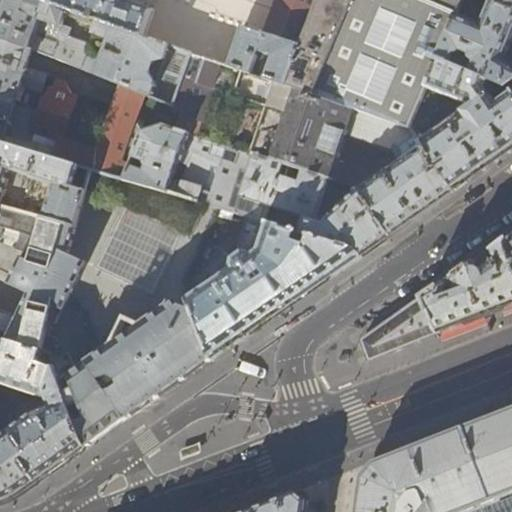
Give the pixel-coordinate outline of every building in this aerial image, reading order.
[(62,25),(68,9),(41,0),(4,0),(2,6),(0,12),(0,38),(33,49),(70,62),(122,84),(146,93),(174,105),(183,81),(193,53),(103,21),(95,19),(89,32),(112,41),(104,58),(87,51),(89,45),(67,37),(71,28),(62,25)] [(41,0),(68,9),(90,17),(93,9),(105,14),(103,21),(193,53),(287,86),(292,71),(299,54),(318,0),(41,0)] [(318,0),(299,54),(311,59),(309,78),(292,71),(287,86),(352,108),(409,128),(427,87),(440,58),(459,14),(464,0),(318,0)] [(511,0),(493,0),(493,3),(511,10),(511,0)] [(511,65),(505,61),(511,43),(511,10),(493,3),(483,24),(459,14),(440,58),(451,63),(456,53),(458,54),(460,54),(463,51),(474,56),(474,58),(474,60),(477,63),(473,73),(511,90),(511,65)] [(26,68),(33,49),(0,38),(0,142),(79,167),(116,179),(125,134),(146,93),(122,84),(98,150),(61,138),(76,97),(73,85),(54,78),(46,98),(43,100),(40,107),(26,102),(21,117),(11,113),(13,107),(17,108),(24,88),(43,94),(49,76),(26,68)] [(352,108),(287,86),(193,53),(183,81),(174,105),(167,126),(328,177),(334,162),(339,147),(344,133),(352,108)] [(511,90),(473,73),(451,63),(440,58),(427,87),(470,106),(419,142),(422,146),(454,191),(491,165),(511,150),(511,90)] [(409,128),(352,108),(344,133),(401,153),(413,144),(417,150),(368,183),(361,172),(334,162),(328,177),(330,178),(354,185),(358,191),(390,236),(423,213),(454,191),(422,146),(419,142),(409,128)] [(132,166),(127,180),(252,218),(297,231),(310,235),(356,249),(361,256),(366,252),(390,236),(358,191),(325,220),(317,217),(330,178),(328,177),(167,126),(165,126),(144,131),(139,147),(135,158),(149,162),(147,170),(132,166)] [(71,188),(79,167),(0,142),(0,199),(10,170),(33,177),(32,179),(56,187),(45,218),(65,224),(76,227),(85,192),(71,188)] [(185,232),(125,205),(95,268),(155,295),(185,232)] [(24,252),(16,276),(76,294),(87,261),(68,253),(76,227),(65,224),(60,244),(58,250),(37,242),(44,218),(39,216),(33,232),(32,238),(22,235),(17,250),(24,252)] [(191,298),(214,359),(222,353),(324,282),(361,256),(356,249),(310,235),(307,245),(294,241),(297,231),(252,218),(243,246),(247,251),(238,258),(232,265),(233,267),(191,298)] [(492,312),(511,304),(511,250),(507,239),(464,269),(451,278),(453,280),(454,279),(457,290),(449,293),(445,285),(446,284),(445,282),(423,298),(438,333),(492,312)] [(0,338),(49,353),(86,448),(120,424),(129,418),(104,351),(77,370),(77,359),(76,354),(71,345),(64,338),(59,335),(51,332),(55,321),(65,324),(76,294),(16,276),(13,285),(33,294),(21,316),(0,306),(0,338)] [(181,297),(104,351),(129,418),(171,389),(182,381),(185,379),(193,374),(201,368),(204,366),(214,359),(191,298),(189,300),(181,297)] [(398,349),(438,333),(423,298),(405,310),(363,340),(366,349),(370,360),(398,349)] [(49,353),(0,338),(0,383),(47,399),(50,406),(35,412),(10,429),(30,454),(23,458),(37,482),(81,451),(86,448),(49,353)] [(465,511),(511,493),(511,408),(494,416),(405,450),(375,462),(369,470),(363,477),(361,495),(358,511),(465,511)] [(0,503),(13,498),(37,482),(23,458),(30,454),(10,429),(0,436),(0,503)] [(260,507),(246,511),(307,511),(309,501),(298,492),(260,507)]
